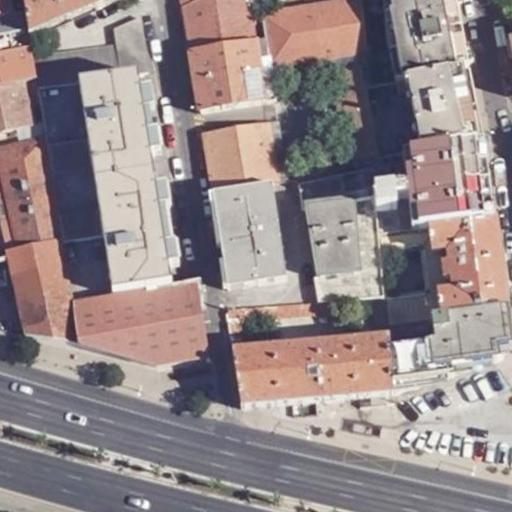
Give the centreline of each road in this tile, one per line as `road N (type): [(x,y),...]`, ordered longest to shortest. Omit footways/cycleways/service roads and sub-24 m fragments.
road 1 (motorway): [(511,487),(0,357)]
road 2 (residential): [(238,455),(165,0)]
road 3 (motorway): [(0,409),(408,511)]
road 4 (primary): [(488,511),(238,455)]
road 5 (primary): [(238,455),(0,389)]
road 6 (primary): [(0,461),(183,511)]
road 7 (residential): [(508,138),(479,0)]
